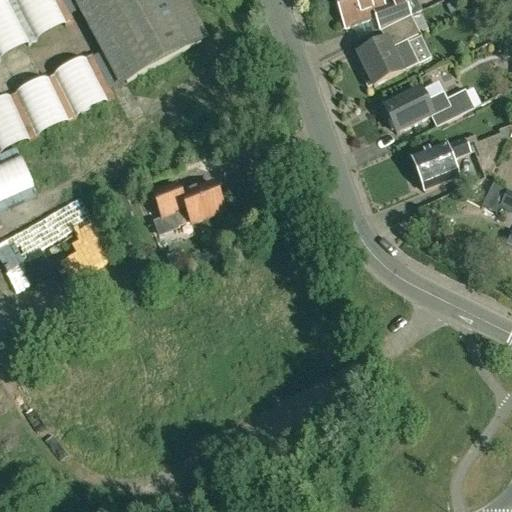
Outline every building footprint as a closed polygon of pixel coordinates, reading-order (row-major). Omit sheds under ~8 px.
[(210,43),(187,0),(71,0),(121,91),(210,43)] [(420,14),(413,0),(405,0),(404,0),(395,0),(383,4),(381,0),(335,0),(346,31),(377,20),(381,33),(411,18),(420,14)] [(457,3),(446,8),(450,16),(460,11),(457,3)] [(403,75),(432,60),(411,18),(381,33),(386,44),(359,58),(368,76),(363,79),(369,90),(374,87),(375,89),(403,75)] [(437,130),(468,115),(474,112),(465,94),(446,103),(443,97),(427,105),(421,94),(385,111),(398,137),(432,120),(437,130)] [(511,128),(498,134),(500,139),(502,138),(506,148),(511,135),(511,128)] [(457,162),(471,156),(475,155),(484,181),(491,178),(506,148),(502,138),(500,139),(478,147),(475,140),(465,143),(452,149),(450,144),(411,160),(425,194),(464,178),(457,162)] [(176,188),(153,197),(162,221),(154,224),(160,239),(180,231),(179,230),(191,225),(191,227),(224,214),(213,186),(181,199),(176,188)] [(511,195),(508,194),(501,209),(511,215),(511,238),(508,248),(511,249),(511,195)] [(123,196),(112,201),(120,220),(132,215),(123,196)] [(459,260),(455,267),(466,273),(470,266),(459,260)]
